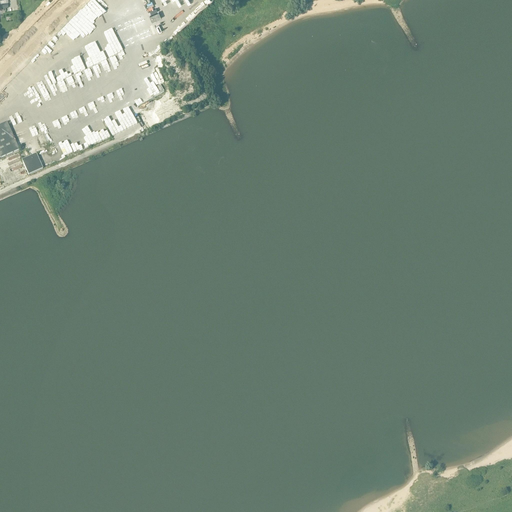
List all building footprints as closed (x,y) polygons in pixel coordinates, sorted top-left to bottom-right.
[(61,46),(65,41),(55,32),(51,36),(61,46)] [(122,87),(133,107),(136,105),(137,107),(148,101),(141,86),(137,88),(133,81),(122,87)] [(116,113),(114,114),(124,135),(135,129),(123,102),(113,107),(116,113)] [(0,125),(0,158),(19,150),(7,122),(0,125)] [(54,135),(49,136),(47,127),(45,127),(49,143),(56,141),(54,135)] [(86,143),(88,147),(96,143),(93,138),(91,139),(89,134),(86,136),(86,135),(82,137),(85,143),(86,143)] [(33,141),(26,143),(31,156),(46,150),(44,145),(40,147),(37,139),(33,141)] [(36,154),(21,160),(28,176),(43,169),(36,154)]
